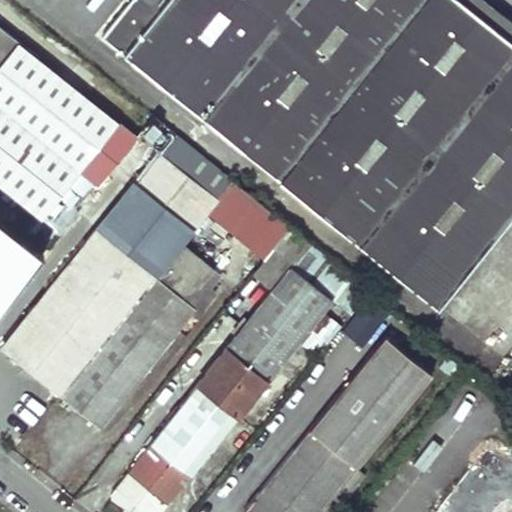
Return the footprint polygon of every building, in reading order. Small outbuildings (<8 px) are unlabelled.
[(135,0),(107,37),(436,308),(511,215),(511,48),(453,0),(135,0)] [(453,0),(511,48),(511,30),(475,0),(453,0)] [(0,184),(42,218),(124,117),(0,14),(0,184)] [(161,152),(140,179),(198,227),(198,228),(220,200),(161,152)] [(198,228),(140,179),(101,226),(161,273),(186,242),(198,228)] [(0,299),(39,250),(0,219),(0,299)] [(5,345),(65,393),(161,273),(101,226),(5,345)] [(111,494),(133,511),(159,511),(353,277),(292,228),(273,251),(291,268),(111,494)] [(65,393),(103,426),(195,310),(214,287),(225,273),(186,242),(161,273),(65,393)] [(219,291),(214,287),(195,310),(201,314),(219,291)] [(386,335),(245,507),(251,511),(319,511),(433,374),(386,335)] [(511,511),(511,453),(495,439),(435,511),(511,511)]
